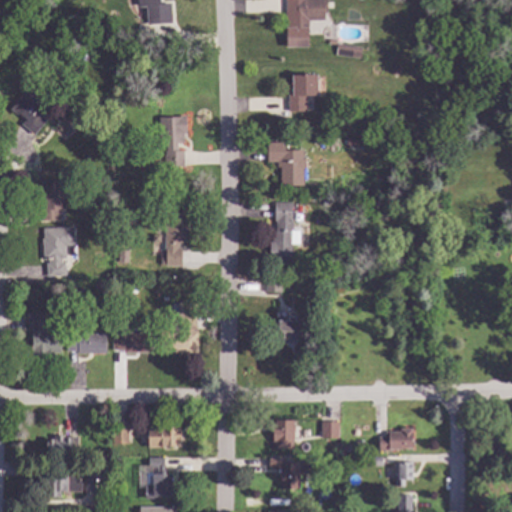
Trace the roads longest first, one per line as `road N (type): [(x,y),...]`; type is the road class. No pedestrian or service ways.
road 1 (residential): [(222,0),(229,191),(223,511)]
road 2 (residential): [(511,391),(0,397)]
road 3 (residential): [(456,392),(454,511)]
